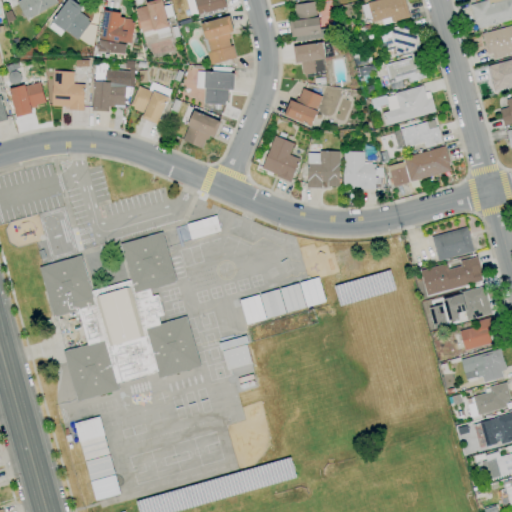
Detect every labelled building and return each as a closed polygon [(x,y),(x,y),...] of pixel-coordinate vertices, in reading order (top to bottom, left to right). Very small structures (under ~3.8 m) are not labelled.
[(25,20),(57,2),(55,0),(19,0),(15,2),(25,20)] [(77,12),(81,7),(69,0),(66,0),(48,27),(54,32),(57,27),(76,40),(90,21),(77,12)] [(140,33),(167,27),(160,0),(134,7),(140,33)] [(192,0),(195,14),(225,8),(223,0),(192,0)] [(375,0),(402,0),(408,17),(391,22),(390,17),(372,21),(367,2),(375,0)] [(483,0),(469,4),(473,20),(477,19),(479,28),(511,18),(511,0),(498,0),(488,3),(487,0),(483,0)] [(294,20),(287,21),(290,38),(319,34),(314,2),(292,5),(294,20)] [(130,44),(133,20),(119,18),(120,13),(102,10),(96,50),(123,54),(124,43),(130,44)] [(235,59),(226,17),(200,23),(208,64),(235,59)] [(378,31),(384,48),(394,46),(396,54),(420,47),(412,22),(378,31)] [(487,53),(480,34),(511,26),(511,52),(495,57),(493,51),(487,53)] [(292,46),(293,64),(299,63),(300,75),(324,72),(321,43),(292,46)] [(411,57),(416,74),(402,78),(401,75),(389,79),(385,64),(411,57)] [(511,60),(511,86),(494,91),(490,79),(498,78),(494,65),(511,60)] [(124,106),(124,87),(131,87),(132,71),(103,69),(103,82),(93,82),(91,111),(108,112),(108,105),(124,106)] [(51,108),(82,109),(83,84),(72,84),(73,72),(52,71),(51,108)] [(202,104),(225,105),(226,90),(232,91),(232,73),(196,72),(195,88),(203,89),(202,104)] [(8,89),(15,117),(31,113),(29,107),(44,104),(39,82),(8,89)] [(168,89),(150,83),(147,90),(136,86),(129,108),(142,112),(140,119),(157,124),(168,89)] [(395,94),(398,109),(383,113),(386,125),(434,111),(429,91),(424,93),(422,86),(395,94)] [(320,96),(308,126),(282,116),(287,101),(296,105),(301,89),(320,96)] [(500,107),(505,124),(511,122),(511,96),(505,98),(507,106),(500,107)] [(201,149),(206,135),(212,138),(219,122),(192,110),(180,140),(201,149)] [(399,128),(404,145),(412,144),(412,147),(441,141),(438,126),(428,129),(426,122),(399,128)] [(274,136),(261,167),(277,174),(277,177),(289,181),(297,158),(288,155),(292,143),(274,136)] [(443,146),(448,171),(409,181),(403,157),(443,146)] [(337,151),(336,185),(306,186),(307,164),(320,165),(320,151),(337,151)] [(343,152),(342,188),(373,188),(374,164),(363,164),(363,152),(343,152)] [(403,162),(408,182),(392,186),(386,166),(403,162)] [(186,223),(190,239),(220,231),(215,215),(186,223)] [(431,234),(437,259),(473,252),(466,228),(431,234)] [(80,254),(91,291),(129,279),(120,242),(162,233),(175,281),(150,288),(152,295),(157,294),(163,315),(158,316),(160,323),(186,316),(199,366),(159,377),(157,371),(116,382),(118,389),(76,401),(63,350),(87,345),(77,311),(52,317),(39,266),(80,254)] [(473,257),(480,281),(427,294),(420,269),(446,264),(447,269),(461,266),(459,261),(473,257)] [(298,282),(306,307),(324,302),(316,277),(298,282)] [(278,288),(286,313),(304,307),(296,283),(278,288)] [(483,286),(489,306),(481,308),(483,315),(466,320),(465,317),(459,318),(454,305),(462,303),(459,292),(483,286)] [(276,289),(283,313),(266,318),(259,294),(276,289)] [(238,300),(246,324),(264,319),(257,295),(238,300)] [(485,319),(493,342),(463,350),(458,330),(471,328),(470,322),(485,319)] [(216,336),(242,329),(246,343),(221,350),(216,336)] [(245,345),(250,362),(226,369),(221,352),(245,345)] [(481,383),(505,376),(497,349),(459,359),(464,380),(479,376),(481,383)] [(486,387),(488,391),(471,396),(477,415),(511,404),(504,382),(486,387)] [(511,412),(478,422),(485,448),(511,440),(511,412)] [(97,417),(102,435),(78,441),(73,423),(97,417)] [(79,443),(84,460),(107,454),(102,436),(79,443)] [(487,479),(511,473),(511,447),(510,448),(511,454),(498,456),(497,452),(482,456),(487,479)] [(84,462),(108,456),(112,474),(89,480),(84,462)] [(511,478),(501,482),(507,503),(511,501),(511,478)]
